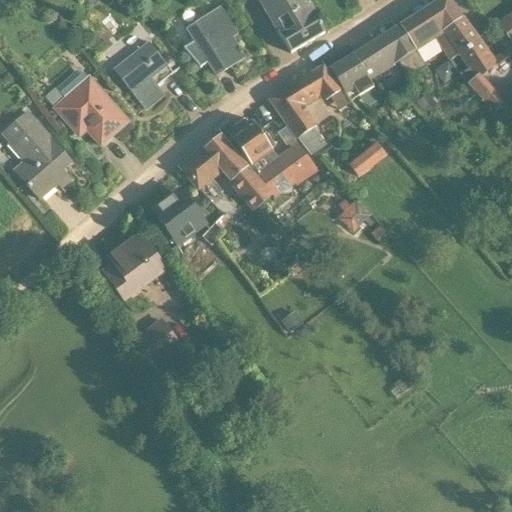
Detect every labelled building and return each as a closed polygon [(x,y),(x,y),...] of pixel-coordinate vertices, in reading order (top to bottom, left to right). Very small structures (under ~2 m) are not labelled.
[(324,35),(307,7),(303,0),(257,0),(290,56),(324,35)] [(435,40),(449,62),(468,88),(508,59),(503,53),(489,62),(446,0),(428,12),(412,22),(399,30),(414,54),(415,53),(414,53),(435,40)] [(216,78),(244,60),(231,40),(236,37),(219,10),(186,31),(216,78)] [(511,42),(511,18),(500,27),(511,42)] [(394,60),(397,64),(414,54),(399,30),(360,55),(371,73),(394,60)] [(144,111),(163,96),(157,88),(172,76),(148,44),(112,72),(144,111)] [(425,70),(414,54),(397,64),(407,81),(425,70)] [(365,77),(371,73),(360,55),(354,59),(354,58),(330,72),(342,92),(341,93),(350,104),(373,90),(365,77)] [(323,104),(341,93),(326,74),(322,70),(307,80),(323,104)] [(128,124),(89,80),(65,101),(55,90),(45,99),(79,138),(86,132),(100,148),(128,124)] [(430,109),(422,100),(416,105),(424,115),(430,109)] [(42,199),(66,178),(61,173),(70,165),(26,114),(0,135),(8,145),(7,146),(23,166),(17,171),(42,199)] [(251,125),(230,141),(265,188),(286,172),(251,125)] [(267,199),(218,139),(180,170),(200,194),(223,174),(254,211),(267,199)] [(359,179),(386,157),(376,145),(349,167),(359,179)] [(205,226),(185,199),(174,207),(169,201),(152,214),(177,247),(205,226)] [(344,214),(358,229),(369,218),(355,204),(349,209),(344,214)] [(224,233),(215,225),(214,225),(199,241),(209,251),(225,234),(224,233)] [(165,271),(140,238),(126,249),(125,248),(107,260),(114,269),(106,275),(125,301),(165,271)] [(302,325),(293,314),(280,323),(289,335),(302,325)] [(151,363),(178,344),(162,323),(135,342),(151,363)] [(402,396),(412,388),(405,378),(394,386),(402,396)]
